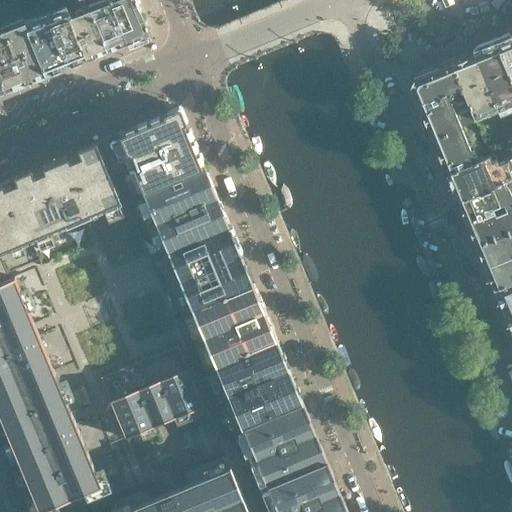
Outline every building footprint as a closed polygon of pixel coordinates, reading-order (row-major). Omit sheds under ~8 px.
[(127,42),(109,0),(90,8),(108,50),(127,42)] [(150,33),(135,0),(109,0),(127,42),(150,33)] [(86,59),(70,17),(66,9),(58,12),(56,7),(44,12),(67,67),(86,59)] [(108,50),(90,8),(70,17),(86,59),(108,50)] [(67,67),(44,12),(35,16),(37,21),(26,25),(24,21),(3,29),(25,83),(46,75),(67,67)] [(3,29),(0,21),(0,74),(7,91),(25,83),(3,29)] [(511,39),(494,46),(511,87),(511,39)] [(494,46),(472,55),(495,110),(507,106),(505,101),(511,97),(511,89),(511,87),(494,46)] [(472,55),(450,64),(472,115),(485,110),(486,114),(495,110),(472,55)] [(412,79),(409,86),(409,87),(431,138),(457,128),(474,121),(472,115),(450,64),(413,79),(412,79)] [(0,182),(0,457),(22,511),(27,511),(301,399),(277,339),(253,282),(229,224),(205,166),(180,107),(0,182)] [(457,128),(431,138),(446,173),(478,160),(474,149),(467,152),(457,128)] [(446,173),(457,200),(505,180),(511,177),(511,154),(486,164),(483,158),(478,160),(446,173)] [(511,177),(505,180),(457,200),(466,222),(489,213),(486,206),(501,200),(504,207),(511,203),(511,177)] [(489,213),(466,222),(475,244),(511,228),(511,203),(504,207),(507,214),(492,219),(489,213)] [(511,228),(475,244),(484,265),(507,256),(511,254),(511,228)] [(511,254),(507,256),(484,265),(493,289),(494,288),(511,280),(511,254)] [(511,280),(494,288),(511,332),(511,280)] [(40,511),(347,511),(327,462),(301,402),(40,511)]
